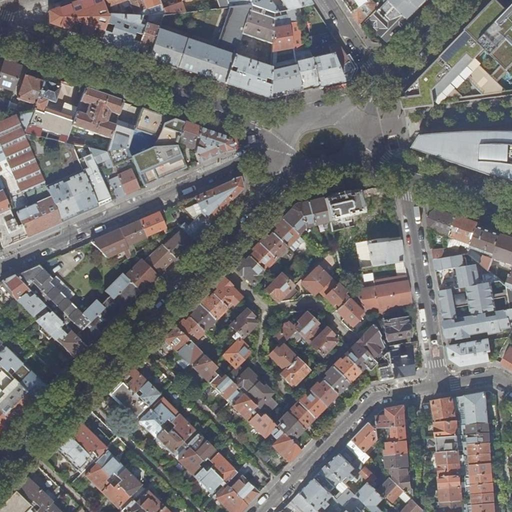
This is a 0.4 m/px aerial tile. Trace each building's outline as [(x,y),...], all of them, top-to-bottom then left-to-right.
[(100,42),(109,15),(107,15),(101,0),(80,0),(75,2),(48,12),(48,24),(72,32),(100,42)] [(148,17),(141,0),(101,0),(107,15),(109,15),(100,42),(122,49),(135,54),(144,27),(142,26),(144,19),(144,17),(148,17)] [(164,15),(162,9),(160,4),(159,0),(141,0),(148,17),(155,16),(163,15),(164,15)] [(176,0),(178,3),(162,9),(164,15),(186,13),(184,6),(181,0),(176,0)] [(227,1),(226,0),(216,0),(220,9),(228,8),(230,8),(227,1)] [(277,13),(268,0),(249,0),(252,7),(275,14),(277,13)] [(308,0),(281,0),(288,11),(299,8),(312,5),(308,0)] [(371,1),(370,0),(344,0),(353,13),(371,1)] [(408,20),(390,2),(389,2),(388,1),(386,0),(384,0),(384,1),(387,4),(372,20),(382,29),(380,32),(388,40),(393,35),(408,20)] [(388,0),(388,1),(389,2),(390,2),(408,20),(428,0),(388,0)] [(375,7),(375,5),(371,1),(353,13),(357,19),(359,23),(375,7)] [(158,30),(148,58),(199,75),(210,79),(224,84),(234,56),(242,35),(252,7),(230,8),(228,8),(214,50),(158,30)] [(274,30),(275,14),(252,7),(242,35),(273,46),(274,30)] [(511,13),(507,9),(501,15),(495,20),(486,11),(466,31),(507,71),(511,65),(511,13)] [(160,24),(163,15),(155,16),(153,22),(160,24)] [(158,30),(158,29),(146,23),(144,27),(135,54),(140,55),(148,58),(158,30)] [(294,48),(290,26),(274,30),(273,46),(273,53),(294,48)] [(411,32),(408,30),(402,35),(405,38),(411,32)] [(507,71),(466,31),(455,42),(422,76),(401,98),(402,105),(406,105),(407,109),(465,102),(464,96),(453,85),(463,75),(487,99),(511,95),(511,89),(504,91),(496,84),(508,72),(507,71)] [(354,69),(337,42),(329,47),(331,53),(322,55),(318,35),(306,38),(312,60),(318,88),(328,85),(350,80),(354,69)] [(318,88),(312,60),(306,61),(305,50),(295,52),(297,63),(302,91),(310,90),(318,88)] [(272,69),(272,68),(234,56),(224,84),(238,89),(269,99),(270,99),(272,69)] [(9,102),(21,67),(12,64),(6,62),(4,61),(0,72),(0,85),(1,86),(0,90),(0,106),(7,109),(9,102)] [(302,91),(297,63),(272,69),(270,99),(279,97),(302,91)] [(33,111),(43,82),(33,78),(24,75),(16,98),(32,104),(30,111),(33,111)] [(55,103),(60,87),(43,82),(33,111),(24,134),(65,143),(66,143),(68,136),(71,127),(73,122),(62,118),(43,112),(47,100),(55,103)] [(114,126),(122,102),(103,95),(84,89),(73,122),(71,127),(109,140),(114,126)] [(12,115),(16,104),(9,102),(7,109),(4,117),(12,115)] [(140,152),(130,156),(132,159),(144,187),(171,175),(186,168),(178,152),(176,147),(177,142),(184,123),(154,113),(141,108),(134,129),(163,140),(161,146),(157,148),(142,154),(140,152)] [(46,187),(24,137),(24,134),(33,111),(15,116),(0,122),(0,145),(22,196),(23,195),(26,203),(23,205),(24,209),(16,212),(21,225),(27,238),(37,233),(62,222),(46,187)] [(196,148),(199,128),(184,123),(177,142),(196,148)] [(127,149),(133,132),(125,129),(114,126),(109,140),(106,149),(106,151),(106,152),(127,149)] [(209,131),(199,128),(196,148),(195,153),(199,162),(212,157),(224,151),(226,152),(234,150),(232,144),(231,139),(209,131)] [(511,130),(499,130),(461,130),(418,136),(418,140),(413,147),(412,148),(511,182),(511,130)] [(85,141),(68,136),(66,143),(72,144),(84,146),(85,141)] [(112,166),(106,152),(106,151),(102,150),(88,147),(90,153),(95,164),(104,161),(107,169),(112,166)] [(130,156),(127,149),(106,152),(112,166),(113,167),(132,159),(130,156)] [(95,164),(90,153),(78,158),(83,171),(98,206),(105,203),(111,201),(95,164)] [(139,189),(131,170),(117,176),(125,195),(139,189)] [(98,206),(83,171),(46,187),(62,222),(71,218),(98,206)] [(125,195),(117,176),(109,180),(117,198),(125,195)] [(227,205),(243,189),(240,177),(232,179),(230,181),(222,185),(203,193),(194,197),(201,214),(209,223),(227,205)] [(0,213),(9,210),(0,190),(0,213)] [(363,213),(357,191),(337,196),(337,198),(334,198),(334,197),(324,199),(329,221),(332,232),(349,228),(346,217),(363,213)] [(201,214),(194,197),(178,204),(194,220),(201,214)] [(329,221),(324,199),(315,201),(308,203),(313,225),(329,221)] [(313,225),(308,203),(299,205),(296,206),(282,220),(297,235),(305,227),(313,225)] [(451,237),(457,216),(446,212),(436,209),(426,217),(428,229),(445,235),(444,238),(449,240),(451,237)] [(27,238),(21,225),(16,227),(9,210),(0,213),(0,241),(3,248),(14,243),(27,238)] [(166,228),(159,212),(149,217),(139,221),(146,237),(166,228)] [(202,230),(209,223),(201,214),(194,220),(194,221),(187,227),(182,222),(178,226),(182,229),(192,240),(202,230)] [(469,255),(478,227),(479,224),(464,218),(457,216),(451,237),(449,240),(444,238),(445,249),(432,250),(433,260),(462,256),(469,255)] [(297,235),(282,220),(275,227),(270,232),(286,247),(290,244),(298,252),(305,246),(296,237),(298,236),(297,235)] [(146,237),(139,221),(127,226),(119,230),(127,246),(146,238),(146,237)] [(488,271),(501,235),(485,230),(478,227),(469,255),(488,271)] [(184,248),(192,240),(182,229),(167,244),(160,238),(157,240),(174,258),(184,248)] [(127,246),(119,230),(109,234),(91,242),(106,258),(128,249),(127,246)] [(506,286),(511,269),(511,234),(502,231),(501,235),(488,271),(492,274),(506,286)] [(286,247),(270,232),(266,236),(259,243),(275,259),(286,247)] [(166,266),(174,258),(157,240),(153,242),(158,247),(146,259),(138,252),(135,254),(140,259),(157,276),(166,266)] [(275,259),(259,243),(252,250),(247,255),(263,271),(275,259)] [(263,271),(247,255),(243,259),(234,268),(241,276),(242,275),(253,285),(260,277),(258,275),(263,271)] [(466,267),(465,259),(463,259),(462,256),(433,260),(436,271),(457,269),(459,284),(457,285),(458,289),(479,286),(478,281),(475,265),(466,267)] [(157,276),(140,259),(124,276),(141,292),(153,280),(157,276)] [(81,314),(49,282),(52,279),(38,265),(15,275),(31,292),(51,311),(68,328),(87,347),(119,314),(141,292),(124,276),(122,273),(104,291),(109,296),(100,304),(95,300),(81,314)] [(319,290),(329,279),(317,268),(302,283),(313,295),(319,290)] [(277,302),(291,289),(293,286),(281,274),(265,290),(277,302)] [(511,289),(506,286),(492,274),(483,276),(484,281),(478,281),(479,286),(458,289),(455,289),(455,287),(452,287),(452,289),(439,291),(442,306),(444,321),(511,309),(511,289)] [(31,292),(15,275),(2,281),(17,302),(31,292)] [(409,292),(406,275),(374,281),(375,287),(354,291),(368,316),(412,309),(409,292)] [(241,297),(230,287),(231,286),(223,279),(214,289),(210,292),(226,308),(231,303),(233,305),(241,297)] [(348,298),(343,294),(345,291),(338,284),(336,286),(329,279),(319,290),(337,309),(348,298)] [(287,301),(295,293),(291,289),(277,302),(287,301)] [(51,311),(31,292),(17,302),(36,321),(51,311)] [(226,308),(210,292),(207,296),(199,304),(215,320),(226,308)] [(364,314),(348,298),(337,309),(336,310),(352,326),(364,314)] [(215,320),(199,304),(191,312),(187,316),(203,332),(215,320)] [(237,342),(257,321),(246,309),(230,326),(237,333),(232,337),(237,342)] [(510,327),(510,324),(511,323),(511,309),(444,321),(447,337),(457,336),(457,339),(469,337),(469,334),(488,330),(489,333),(501,331),(500,328),(510,327)] [(68,328),(51,311),(36,321),(43,328),(39,331),(48,340),(51,336),(56,341),(68,328)] [(310,345),(321,333),(314,326),(317,324),(306,314),(297,322),(299,324),(294,329),(295,329),(295,330),(310,345)] [(203,332),(187,316),(184,319),(176,327),(188,340),(192,343),(203,332)] [(406,323),(406,319),(385,322),(388,339),(382,340),(386,347),(408,343),(410,343),(406,323)] [(246,342),(256,332),(258,322),(257,321),(237,342),(223,356),(235,367),(237,365),(251,351),(239,340),(242,338),(246,342)] [(281,345),(295,330),(295,329),(294,329),(288,323),(287,323),(284,324),(283,328),(273,338),(280,344),(281,345)] [(382,340),(374,325),(355,343),(377,364),(377,365),(379,381),(392,378),(387,351),(386,347),(382,340)] [(176,352),(188,340),(176,327),(170,333),(164,340),(176,352)] [(87,347),(68,328),(56,341),(75,359),(78,356),(87,347)] [(337,340),(326,329),(321,333),(310,345),(322,356),(337,340)] [(490,351),(490,346),(505,343),(508,337),(449,348),(451,359),(461,366),(489,361),(487,352),(490,351)] [(189,364),(201,352),(192,343),(188,340),(176,352),(189,364)] [(413,374),(410,351),(419,350),(417,341),(410,343),(408,343),(409,348),(387,351),(392,378),(413,374)] [(377,364),(355,343),(344,355),(360,371),(362,369),(364,371),(367,368),(369,370),(372,370),(377,364)] [(296,359),(281,345),(280,344),(269,356),(284,371),(296,359)] [(511,344),(500,364),(511,370),(511,344)] [(21,364),(2,345),(0,346),(0,366),(10,376),(20,365),(21,364)] [(220,372),(201,352),(189,364),(208,384),(209,383),(220,372)] [(360,371),(344,355),(332,367),(348,383),(360,371)] [(292,387),(308,371),(296,359),(284,371),(280,375),(292,387)] [(47,388),(29,372),(20,382),(16,378),(25,370),(20,365),(10,376),(35,400),(42,392),(47,388)] [(259,381),(247,369),(244,372),(237,365),(235,367),(225,377),(239,391),(244,396),(259,381)] [(35,400),(10,376),(0,366),(0,411),(12,423),(29,406),(35,400)] [(348,383),(332,367),(321,379),(337,395),(348,383)] [(134,395),(146,383),(152,377),(144,370),(138,376),(134,370),(125,380),(122,382),(134,395)] [(239,391),(225,377),(220,372),(209,383),(208,384),(228,403),(239,391)] [(337,395),(321,379),(309,391),(325,406),(337,395)] [(269,396),(271,393),(259,381),(244,396),(259,410),(264,415),(276,403),(269,396)] [(147,407),(134,395),(122,382),(118,386),(98,407),(110,419),(123,407),(129,412),(135,418),(147,407)] [(159,394),(146,383),(134,395),(147,407),(159,394)] [(259,410),(244,396),(239,391),(228,403),(247,422),(259,410)] [(325,406),(309,391),(298,402),(314,418),(325,406)] [(488,423),(486,392),(472,395),(457,397),(462,421),(462,425),(488,423)] [(178,414),(159,394),(147,407),(166,426),(178,414)] [(456,421),(453,398),(452,398),(437,401),(421,404),(422,413),(433,411),(435,422),(456,421)] [(314,418),(298,402),(286,414),(302,430),(314,418)] [(166,426),(147,407),(135,418),(145,427),(155,437),(166,426)] [(406,426),(404,407),(392,409),(387,409),(387,416),(376,418),(376,426),(377,428),(391,427),(406,426)] [(274,425),(271,422),(264,415),(259,410),(247,422),(267,441),(279,430),(274,425)] [(0,435),(6,429),(12,423),(0,411),(0,435)] [(198,434),(178,414),(166,426),(186,446),(198,434)] [(302,430),(286,414),(274,425),(279,430),(291,442),(302,430)] [(458,437),(457,428),(462,427),(462,425),(462,421),(456,421),(435,422),(437,437),(458,437)] [(365,452),(378,439),(377,428),(376,426),(373,426),(370,423),(353,440),(365,452)] [(489,433),(488,423),(462,425),(462,427),(463,435),(489,433)] [(94,437),(80,424),(68,437),(93,461),(105,449),(94,437)] [(186,446),(166,426),(155,437),(164,447),(175,457),(186,446)] [(407,441),(406,426),(391,427),(392,435),(383,436),(384,443),(388,443),(407,441)] [(292,444),(291,442),(279,430),(267,441),(288,463),(300,451),(292,444)] [(490,443),(489,433),(463,435),(463,436),(464,445),(490,443)] [(217,453),(198,434),(186,446),(206,465),(217,453)] [(93,461),(68,437),(64,441),(55,450),(80,474),(82,472),(93,461)] [(459,451),(458,437),(437,437),(438,452),(459,451)] [(300,451),(306,445),(301,440),(300,441),(299,441),(298,442),(296,440),(292,444),(300,451)] [(365,452),(353,440),(347,445),(365,462),(370,457),(365,452)] [(408,454),(407,441),(388,443),(388,450),(386,450),(387,456),(408,454)] [(491,453),(490,443),(464,445),(464,451),(464,455),(470,455),(490,453),(491,453)] [(206,465),(186,446),(175,457),(184,467),(187,470),(184,473),(184,475),(190,481),(194,477),(206,465)] [(376,478),(373,475),(375,473),(371,470),(369,472),(365,468),(361,471),(359,469),(361,462),(346,447),(339,453),(362,476),(366,480),(373,487),(377,484),(374,481),(376,478)] [(270,458),(261,448),(254,454),(264,464),(270,458)] [(115,460),(105,449),(93,461),(112,480),(124,468),(115,460)] [(465,458),(464,456),(460,456),(459,451),(438,452),(439,465),(465,463),(465,458)] [(237,472),(217,453),(206,465),(225,484),(237,472)] [(362,476),(339,453),(329,464),(327,466),(342,481),(346,477),(351,481),(353,481),(354,480),(357,482),(362,476)] [(492,463),(491,453),(490,453),(470,455),(470,458),(465,458),(465,463),(465,465),(471,465),(491,464),(492,463)] [(409,467),(408,454),(387,456),(388,469),(392,468),(409,467)] [(259,470),(249,460),(237,472),(225,484),(247,505),(253,498),(258,494),(251,487),(254,484),(254,483),(251,480),(249,480),(247,482),(241,477),(243,475),(244,475),(248,471),(253,476),(259,470)] [(112,480),(93,461),(82,472),(101,492),(112,480)] [(466,475),(465,465),(465,463),(439,465),(440,477),(464,475),(466,475)] [(492,473),(492,463),(491,464),(471,465),(471,475),(492,473)] [(225,484),(206,465),(194,477),(203,486),(213,496),(225,484)] [(342,481),(327,466),(323,470),(321,472),(336,488),(342,481)] [(411,488),(409,467),(392,468),(392,475),(395,478),(393,479),(409,495),(414,500),(415,501),(414,489),(411,488)] [(134,479),(124,468),(112,480),(132,499),(143,488),(134,479)] [(336,488),(321,472),(316,477),(315,478),(335,498),(336,496),(332,492),(334,490),(338,494),(340,492),(336,488)] [(493,484),(492,473),(471,475),(472,485),(493,484)] [(462,482),(461,478),(464,478),(464,475),(440,477),(441,489),(467,487),(467,485),(466,482),(462,482)] [(53,502),(28,478),(24,482),(15,491),(28,504),(31,501),(38,508),(35,511),(36,511),(43,511),(45,511),(51,504),(53,502)] [(348,511),(335,498),(315,478),(311,482),(301,492),(320,511),(348,511)] [(409,495),(393,479),(391,478),(380,490),(397,506),(399,503),(398,501),(404,496),(406,498),(409,495)] [(132,499),(112,480),(101,492),(120,511),(132,499)] [(384,498),(373,487),(366,480),(364,482),(367,485),(357,495),(362,500),(374,511),(382,511),(383,511),(377,505),(384,498)] [(239,511),(247,505),(225,484),(213,496),(229,511),(239,511)] [(494,493),(493,484),(472,485),(467,485),(467,487),(467,492),(467,495),(473,495),(494,493)] [(56,499),(63,491),(58,486),(51,493),(56,499)] [(463,501),(462,493),(467,492),(467,487),(441,489),(442,502),(463,501)] [(154,498),(143,488),(132,499),(144,511),(158,511),(163,507),(154,498)] [(374,511),(362,500),(360,501),(347,489),(342,494),(361,511),(360,511),(374,511)] [(0,511),(25,511),(30,507),(28,504),(15,491),(0,506),(0,511)] [(320,511),(301,492),(284,509),(281,511),(320,511)] [(361,511),(342,494),(342,493),(340,492),(338,494),(340,496),(338,498),(336,496),(335,498),(348,511),(360,511),(361,511)] [(495,503),(494,493),(473,495),(474,504),(494,503),(495,503)] [(144,511),(132,499),(120,511),(121,511),(144,511)] [(422,511),(424,510),(415,501),(414,500),(401,511),(422,511)] [(464,508),(463,501),(442,502),(442,511),(468,511),(468,507),(464,508)] [(495,511),(495,503),(494,503),(474,504),(474,505),(468,505),(468,507),(468,511),(495,511)]
